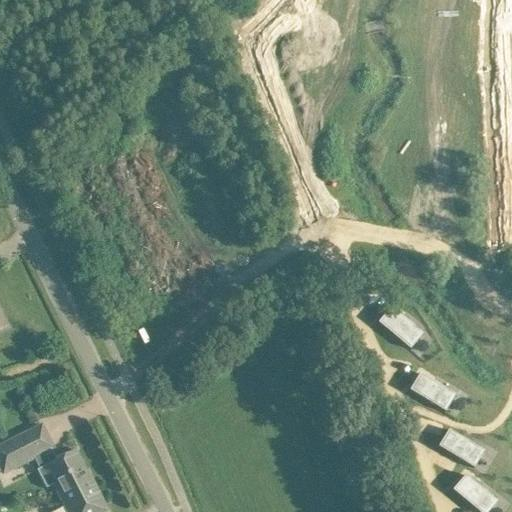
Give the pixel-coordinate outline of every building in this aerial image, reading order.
[(493,34),(511,34),(511,12),(492,13),(493,34)] [(411,35),(450,62),(460,48),(421,21),(411,35)] [(417,108),(452,140),(464,128),(429,95),(417,108)] [(477,117),(478,96),(456,95),(455,116),(477,117)] [(275,104),(282,127),(304,121),(297,98),(275,104)] [(485,123),(507,124),(508,102),(487,100),(485,123)] [(293,145),(295,163),(317,160),(315,142),(293,145)] [(419,180),(458,206),(468,192),(428,165),(419,180)] [(474,333),(499,317),(482,291),(458,306),(474,333)] [(390,309),(378,324),(409,350),(422,335),(390,309)] [(424,372),(418,353),(389,362),(395,380),(424,372)] [(455,396),(420,375),(410,391),(445,412),(455,396)] [(53,486),(65,511),(105,511),(107,511),(89,476),(88,477),(75,452),(56,461),(51,450),(53,449),(41,426),(0,446),(0,470),(3,476),(34,460),(39,470),(37,471),(47,489),(53,486)] [(448,431),(438,447),(473,468),(483,452),(448,431)] [(466,475),(453,489),(479,511),(487,511),(497,501),(466,475)]
